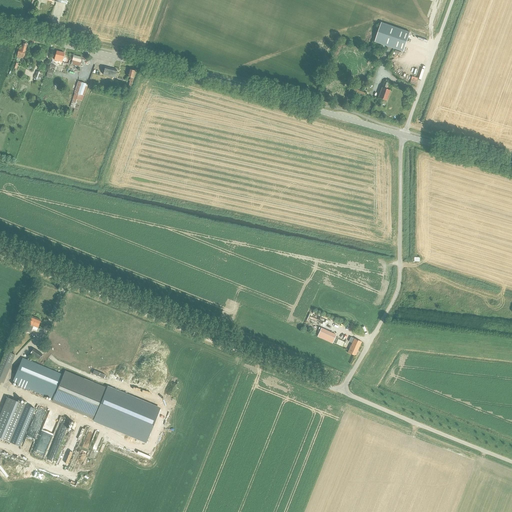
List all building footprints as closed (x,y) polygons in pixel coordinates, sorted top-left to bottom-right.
[(381,23),(377,36),(375,42),(403,52),(410,33),(381,23)] [(18,53),(17,57),(20,58),(23,59),(24,56),(27,44),(23,43),(21,49),(20,48),(18,53)] [(55,63),(61,65),(64,53),(57,51),(55,60),(56,60),(55,63)] [(71,64),(79,67),(82,57),(73,55),(71,55),(70,60),(72,60),(71,64)] [(52,62),(49,71),(54,73),(57,64),(52,62)] [(103,75),(115,78),(117,70),(105,67),(103,75)] [(125,87),(131,89),(135,71),(129,70),(127,77),(131,78),(129,86),(125,85),(125,87)] [(37,71),(34,79),(40,81),(43,73),(37,71)] [(84,96),(88,85),(78,81),(77,83),(75,82),(73,87),(71,91),(75,93),(70,107),(74,109),(77,100),(82,101),(83,96),(84,96)] [(389,88),(389,86),(387,86),(388,83),(384,82),(378,98),(386,101),(390,90),(386,89),(387,87),(389,88)] [(25,329),(25,331),(31,333),(33,326),(38,328),(41,320),(30,316),(25,329)] [(321,328),(317,336),(332,343),(336,335),(321,328)] [(358,350),(361,342),(351,337),(349,342),(352,343),(348,353),(354,356),(356,352),(355,352),(356,349),(358,350)] [(30,353),(39,359),(42,354),(34,349),(30,353)] [(0,367),(0,381),(2,383),(14,354),(7,351),(0,367)] [(22,358),(12,383),(29,390),(52,401),(94,418),(94,420),(145,441),(159,408),(107,387),(107,388),(65,371),(63,375),(22,358)] [(26,405),(7,397),(0,414),(0,438),(10,442),(26,405)] [(41,411),(38,411),(33,421),(33,423),(29,431),(30,430),(24,443),(24,445),(27,446),(30,447),(33,447),(36,443),(36,439),(38,435),(38,432),(42,424),(42,425),(44,420),(44,417),(45,415),(45,413),(41,411)] [(61,416),(55,433),(42,429),(34,453),(45,457),(47,452),(50,453),(48,457),(56,459),(70,419),(61,416)]
